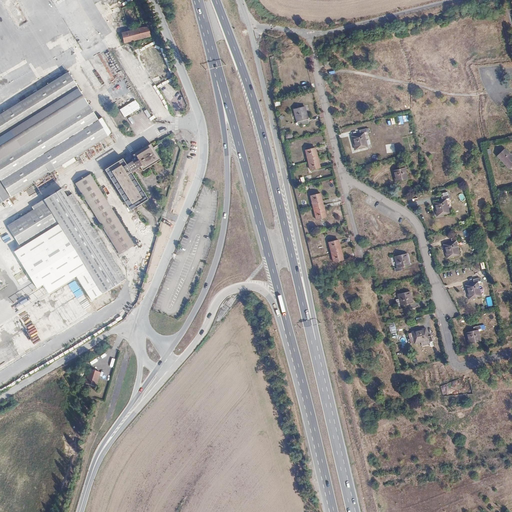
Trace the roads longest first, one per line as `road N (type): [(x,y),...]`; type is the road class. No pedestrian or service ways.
road 1 (primary): [(198,0),(333,511)]
road 2 (primary): [(332,433),(261,127),(215,0)]
road 3 (primary): [(332,433),(285,177),(246,21)]
road 4 (primary): [(170,373),(222,298),(262,290),(285,342),(329,511)]
road 5 (primary): [(197,0),(223,123),(225,215),(208,283),(177,340)]
road 6 (residential): [(141,330),(203,149),(201,124),(152,0)]
road 7 (residential): [(342,175),(419,229),(455,367),(511,353)]
road 8 (unclassified): [(0,398),(109,332),(141,330)]
road 9 (track): [(308,36),(457,0)]
road 10 (primary): [(90,473),(170,373)]
